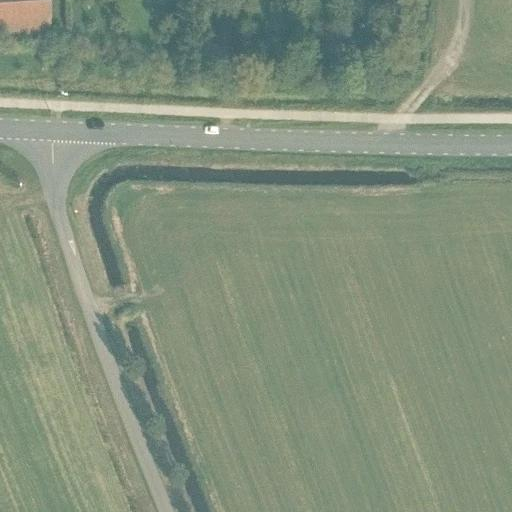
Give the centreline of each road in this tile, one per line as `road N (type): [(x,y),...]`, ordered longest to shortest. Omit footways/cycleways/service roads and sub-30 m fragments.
road 1 (secondary): [(56,131),(511,156)]
road 2 (unclassified): [(163,511),(53,193),(56,131)]
